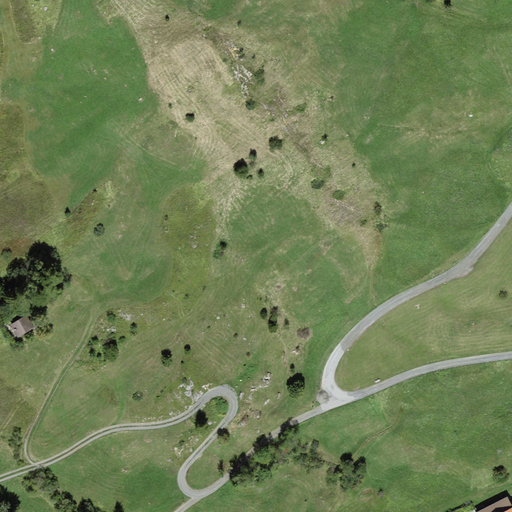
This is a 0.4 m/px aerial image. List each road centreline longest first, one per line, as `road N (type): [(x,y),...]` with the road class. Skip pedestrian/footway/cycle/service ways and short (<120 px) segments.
road 1 (track): [(0,478),(95,434),(161,424),(227,390),(232,410),(181,474),(198,495)]
road 2 (track): [(335,401),(328,371),(353,331),(474,255),(511,205)]
road 3 (track): [(335,401),(260,442),(221,483),(177,511)]
road 4 (track): [(511,352),(417,367),(335,401)]
